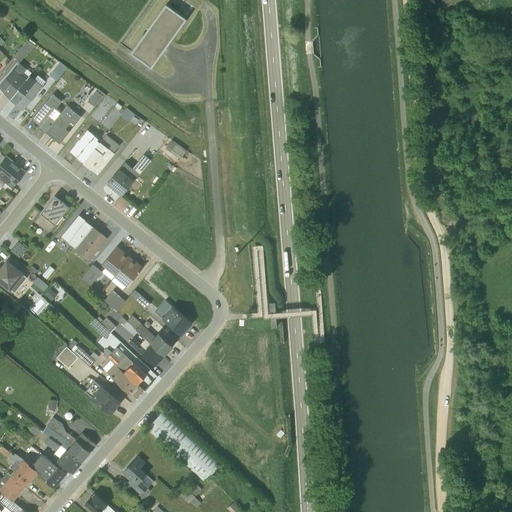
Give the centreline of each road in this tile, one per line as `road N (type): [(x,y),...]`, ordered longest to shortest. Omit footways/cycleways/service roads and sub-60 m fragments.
road 1 (track): [(444,511),(450,346),(439,237),(421,191),(405,0)]
road 2 (secondary): [(307,511),(268,0)]
road 3 (residential): [(49,511),(221,313),(216,293),(53,163)]
